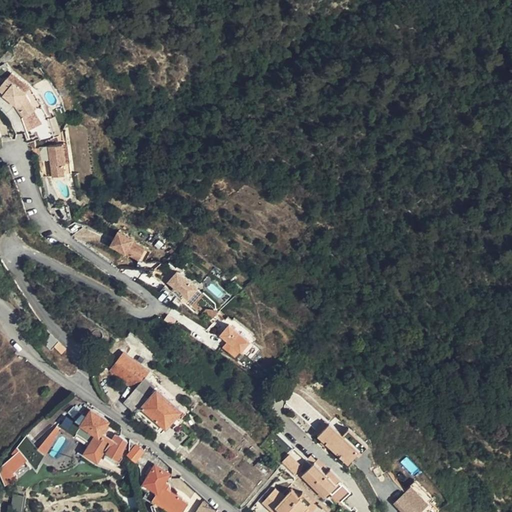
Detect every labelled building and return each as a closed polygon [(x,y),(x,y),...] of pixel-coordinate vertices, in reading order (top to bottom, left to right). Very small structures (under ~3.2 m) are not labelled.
[(13,73),(8,78),(28,93),(27,95),(38,111),(45,105),(33,89),(13,73)] [(28,93),(8,78),(0,86),(0,91),(4,95),(3,96),(18,109),(26,120),(38,111),(27,95),(28,93)] [(40,147),(42,161),(53,160),(55,175),(71,173),(68,143),(40,147)] [(53,160),(42,161),(44,176),(55,175),(53,160)] [(136,262),(143,247),(114,234),(107,249),(136,262)] [(147,249),(143,247),(136,262),(140,264),(147,249)] [(191,298),(199,287),(178,270),(170,280),(191,298)] [(221,335),(227,341),(242,353),(252,342),(230,324),(221,335)] [(66,347),(52,334),(44,342),(52,349),(55,346),(62,352),(66,347)] [(242,353),(227,341),(223,346),(237,359),(242,353)] [(182,411),(144,378),(149,371),(124,353),(111,371),(136,389),(125,402),(161,434),(182,411)] [(117,461),(127,442),(128,440),(120,435),(116,442),(102,431),(109,421),(91,410),(87,416),(82,413),(75,420),(76,421),(72,426),(89,438),(84,444),(100,457),(105,451),(117,461)] [(337,418),(333,421),(343,433),(347,429),(337,418)] [(317,438),(341,461),(350,451),(355,455),(357,457),(366,447),(347,429),(341,436),(329,425),(317,438)] [(36,466),(47,453),(27,437),(0,469),(0,474),(9,481),(27,459),(36,466)] [(130,447),(131,457),(136,461),(139,457),(144,451),(130,439),(130,444),(130,447)] [(299,460),(292,468),(301,476),(313,462),(295,447),(290,453),(299,460)] [(350,451),(341,461),(346,465),(355,455),(350,451)] [(282,461),(290,468),(297,460),(289,453),(282,461)] [(165,480),(170,473),(156,464),(144,482),(158,490),(159,491),(165,480)] [(341,483),(342,482),(340,481),(329,471),(325,475),(320,470),(313,464),(311,467),(302,477),(327,499),(341,483)] [(159,491),(158,490),(155,495),(176,508),(179,504),(185,508),(189,502),(182,498),(183,497),(171,490),(170,483),(165,480),(159,491)] [(413,483),(410,486),(428,503),(431,500),(413,483)] [(419,511),(428,503),(410,486),(394,503),(403,511),(419,511)] [(274,507),(283,497),(272,488),(264,497),(274,507)] [(290,489),(283,497),(274,507),(280,511),(301,511),(311,501),(301,492),(298,495),(290,489)] [(16,494),(15,507),(25,507),(26,495),(16,494)] [(280,511),(274,507),(264,497),(260,502),(271,511),(280,511)] [(194,511),(214,511),(217,507),(203,498),(194,511)] [(323,511),(330,511),(331,511),(319,502),(316,505),(323,511)] [(403,511),(394,503),(392,504),(399,511),(403,511)] [(437,511),(428,503),(419,511),(437,511)]
